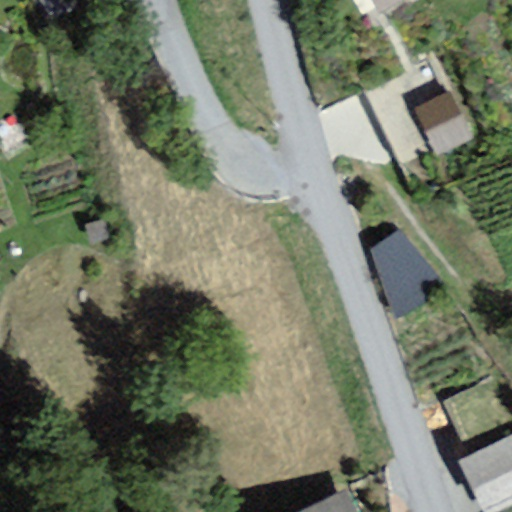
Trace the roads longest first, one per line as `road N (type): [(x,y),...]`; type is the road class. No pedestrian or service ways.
road 1 (residential): [(434,511),(311,172)]
road 2 (unclassified): [(311,172),(232,173),(203,128),(174,38),(149,0)]
road 3 (residential): [(311,172),(274,0)]
